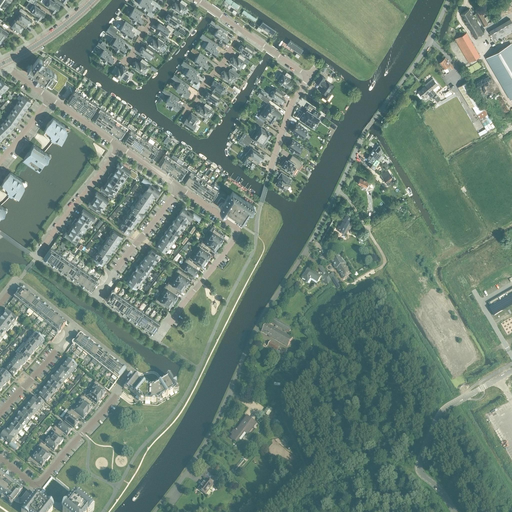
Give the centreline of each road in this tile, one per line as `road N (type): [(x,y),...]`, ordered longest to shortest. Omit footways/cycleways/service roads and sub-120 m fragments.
road 1 (residential): [(176,484),(363,133),(430,40),(448,0)]
road 2 (trunk): [(286,0),(393,139),(511,327)]
road 3 (trunk): [(511,303),(411,135),(312,0)]
road 4 (residential): [(156,341),(236,236),(233,223),(179,188)]
road 5 (unclassified): [(511,370),(434,422),(418,472),(454,511)]
road 6 (residential): [(0,458),(41,482),(132,370)]
road 7 (residential): [(36,257),(119,146)]
road 8 (residential): [(96,298),(179,188)]
road 9 (track): [(511,105),(458,18),(465,0)]
